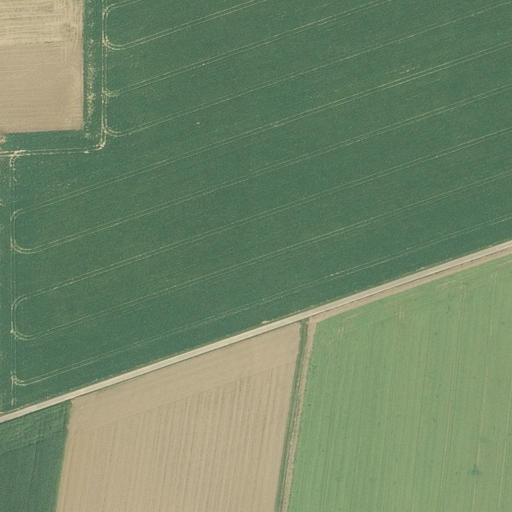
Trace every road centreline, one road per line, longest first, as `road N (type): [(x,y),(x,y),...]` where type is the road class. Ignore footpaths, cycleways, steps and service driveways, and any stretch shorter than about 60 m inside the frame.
road 1 (track): [(0,421),(511,243)]
road 2 (track): [(280,511),(308,314)]
